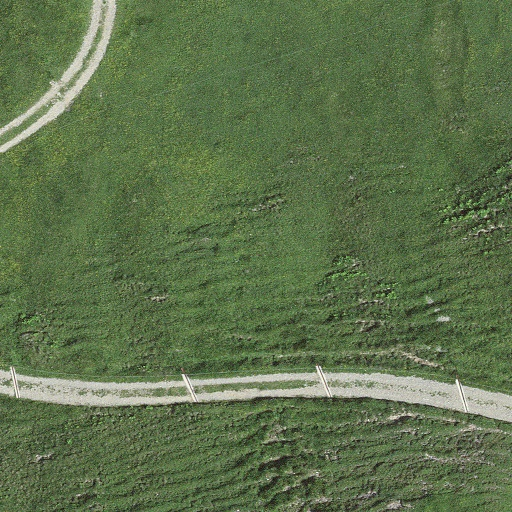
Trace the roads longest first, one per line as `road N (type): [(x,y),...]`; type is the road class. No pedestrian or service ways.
road 1 (track): [(0,379),(115,395),(442,393),(511,410)]
road 2 (track): [(103,0),(93,64),(0,148)]
